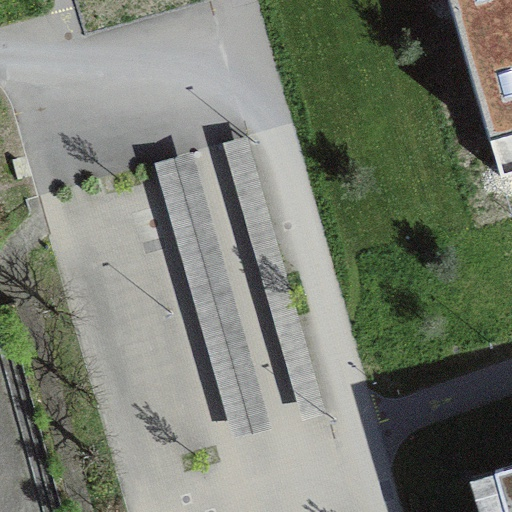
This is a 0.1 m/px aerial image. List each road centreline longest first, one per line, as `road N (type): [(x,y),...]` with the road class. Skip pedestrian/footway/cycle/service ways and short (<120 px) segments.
road 1 (secondary): [(145,0),(292,511)]
road 2 (unclassified): [(386,511),(252,35)]
road 3 (unclassified): [(0,52),(252,35)]
